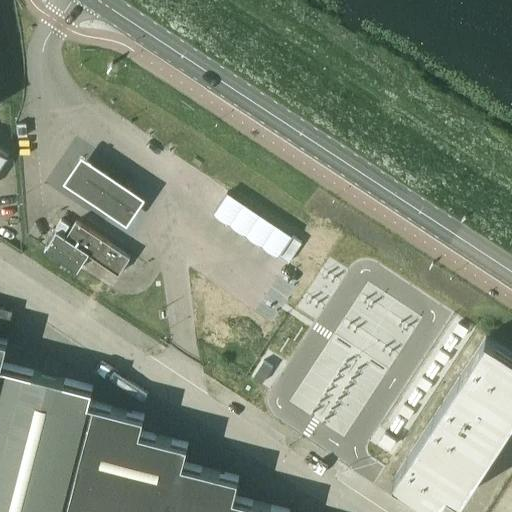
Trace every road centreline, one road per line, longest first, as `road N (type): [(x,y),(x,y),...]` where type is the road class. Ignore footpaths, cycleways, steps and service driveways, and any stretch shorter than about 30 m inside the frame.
road 1 (unclassified): [(365,511),(0,271)]
road 2 (tertiary): [(455,236),(91,0)]
road 3 (unknown): [(40,172),(41,248),(74,272),(107,280),(140,275),(155,244)]
